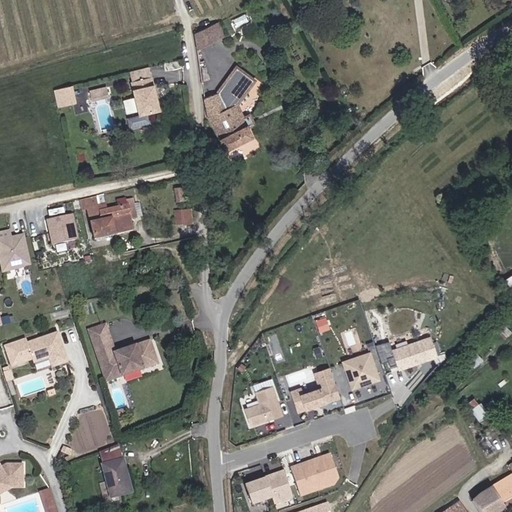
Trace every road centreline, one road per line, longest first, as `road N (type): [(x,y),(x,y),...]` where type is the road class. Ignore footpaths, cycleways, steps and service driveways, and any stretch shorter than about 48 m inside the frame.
road 1 (residential): [(511,30),(391,117),(307,195),(212,305),(217,462)]
road 2 (track): [(212,305),(186,21),(176,0)]
road 3 (track): [(202,167),(0,212)]
road 4 (track): [(186,21),(0,72)]
road 5 (residential): [(217,462),(360,418)]
